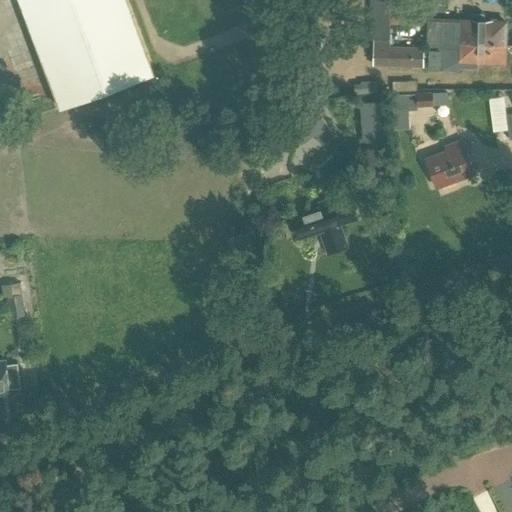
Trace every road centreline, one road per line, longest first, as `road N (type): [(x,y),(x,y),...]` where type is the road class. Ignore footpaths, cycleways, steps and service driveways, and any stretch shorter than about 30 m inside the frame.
road 1 (residential): [(511,255),(0,438)]
road 2 (residential): [(511,457),(389,511)]
